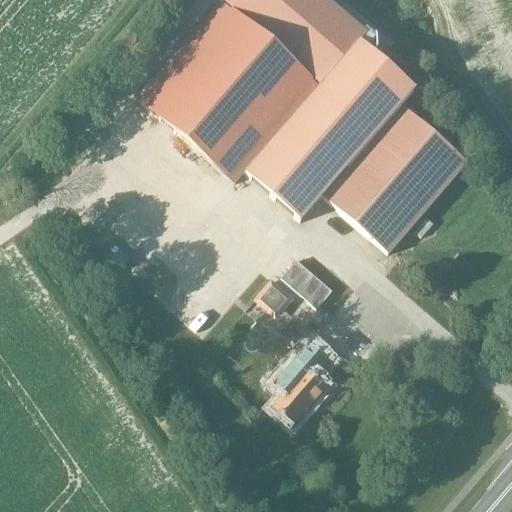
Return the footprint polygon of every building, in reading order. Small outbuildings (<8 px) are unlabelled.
[(210,0),(218,7),(221,3),(321,90),(361,44),(366,38),(322,0),(29,0),(0,34),(0,98),(49,140),(172,0),(210,0)] [(133,104),(233,189),(244,177),(321,90),(221,3),(218,7),(133,104)] [(415,92),(361,44),(321,90),(244,177),(299,225),(321,200),(322,202),(403,109),(401,108),(415,92)] [(322,202),(387,258),(467,166),(403,109),(322,202)] [(295,263),(280,281),(316,311),(331,294),(295,263)] [(266,319),(282,299),(257,279),(241,300),(266,319)] [(305,373),(273,411),(293,429),(327,391),(317,382),(331,366),(308,346),(294,362),(305,373)]
